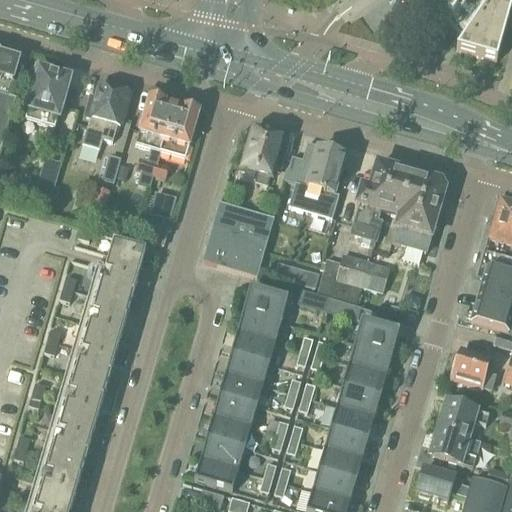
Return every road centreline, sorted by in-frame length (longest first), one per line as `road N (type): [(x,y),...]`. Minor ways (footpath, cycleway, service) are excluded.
road 1 (residential): [(480,176),(383,511)]
road 2 (residential): [(150,511),(213,294),(176,283)]
road 3 (residential): [(232,104),(480,176)]
road 4 (residential): [(0,38),(232,104)]
road 5 (residential): [(176,283),(103,511)]
road 6 (residential): [(511,111),(385,62),(309,85)]
road 7 (tertiary): [(511,146),(309,85)]
road 8 (residential): [(176,283),(232,104)]
road 9 (tertiary): [(143,42),(0,1)]
